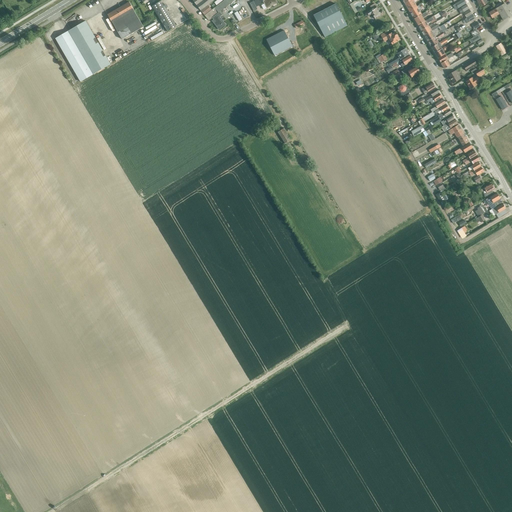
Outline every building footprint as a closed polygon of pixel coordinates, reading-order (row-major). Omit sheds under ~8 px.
[(202,0),(196,5),(200,10),(208,5),(213,0),(202,0)] [(214,8),(211,10),(204,15),(208,21),(212,18),(214,20),(215,19),(217,21),(214,23),(220,30),(226,25),(219,17),(221,15),(220,12),(234,0),(224,0),(214,8)] [(264,4),(261,5),(263,10),(267,8),(277,3),(276,0),(264,0),(263,1),(264,4)] [(409,0),(404,3),(409,11),(417,6),(413,1),(415,0),(409,0)] [(466,3),(463,0),(461,0),(455,4),(456,4),(453,6),(456,9),(466,3)] [(161,1),(152,7),(167,32),(176,27),(161,1)] [(112,22),(133,10),(134,10),(129,2),(108,15),(112,22)] [(375,19),(384,14),(381,10),(380,10),(379,8),(378,9),(376,6),(374,3),(369,6),(371,9),(366,12),(367,15),(371,13),(375,19)] [(503,20),(511,16),(504,3),(489,13),(492,18),(500,14),(503,20)] [(324,37),(347,26),(336,4),(313,15),(324,37)] [(469,9),(466,4),(461,8),(458,10),(460,13),(463,12),(469,9)] [(208,5),(200,10),(204,15),(211,10),(208,5)] [(417,6),(409,11),(414,19),(421,14),(419,10),(421,9),(421,8),(419,5),(417,6)] [(469,9),(463,13),(466,17),(472,14),(469,9)] [(133,10),(112,22),(122,39),(143,27),(133,10)] [(421,14),(414,19),(418,25),(425,21),(424,21),(423,18),(428,15),(426,12),(421,14)] [(427,20),(424,21),(425,21),(418,25),(421,31),(428,26),(427,23),(433,19),(432,17),(427,20)] [(86,21),(68,31),(93,74),(111,64),(86,21)] [(428,26),(421,31),(424,36),(439,27),(438,24),(430,29),(428,26)] [(439,27),(424,36),(428,41),(434,37),(436,36),(438,35),(442,32),(441,30),(441,29),(439,27)] [(470,32),(473,37),(479,34),(475,29),(470,32)] [(274,56),(292,46),(284,30),(266,39),(274,56)] [(93,74),(68,31),(55,39),(80,82),(93,74)] [(436,36),(434,37),(428,41),(431,48),(438,43),(436,40),(446,34),(444,31),(442,32),(438,35),(436,36)] [(390,41),(392,44),(400,40),(398,36),(396,32),(392,34),(391,33),(387,35),(385,32),(381,35),(385,42),(389,39),(390,41)] [(481,38),(479,34),(473,37),(471,39),(469,40),(471,44),(473,42),(473,43),(474,42),(481,38)] [(511,40),(511,34),(503,40),(506,44),(511,40)] [(446,39),(438,43),(431,48),(435,53),(442,49),(440,46),(448,41),(446,39)] [(501,56),(506,53),(501,43),(496,46),(501,56)] [(446,46),(442,49),(435,53),(438,59),(445,55),(443,51),(448,48),(446,46)] [(400,59),(408,54),(405,48),(397,53),(400,59)] [(446,56),(445,55),(438,59),(441,63),(447,59),(453,56),(451,53),(446,56)] [(380,54),(375,57),(380,64),(381,63),(380,62),(384,60),(384,61),(387,59),(384,54),(381,56),(380,54)] [(402,67),(413,60),(409,55),(402,59),(403,62),(401,64),(402,67)] [(447,59),(441,63),(444,69),(451,65),(447,59)] [(477,64),(474,59),(463,66),(466,71),(477,64)] [(412,77),(420,72),(416,66),(411,69),(409,67),(402,71),(405,77),(409,74),(412,77)] [(483,67),(475,72),(477,76),(479,77),(486,73),(483,67)] [(460,79),(455,70),(448,75),(453,83),(460,79)] [(474,76),(466,81),(470,89),(478,85),(477,85),(480,83),(479,82),(480,82),(477,77),(475,77),(474,76)] [(424,94),(435,87),(432,82),(425,86),(427,90),(423,92),(424,94)] [(402,85),(397,87),(403,96),(409,92),(405,85),(402,85)] [(426,101),(439,93),(436,88),(430,92),(431,95),(424,99),(423,98),(418,101),(420,104),(426,100),(426,101)] [(426,101),(425,101),(427,103),(430,101),(431,104),(434,103),(435,102),(437,100),(442,98),(439,93),(426,101)] [(508,106),(501,96),(496,99),(502,109),(508,106)] [(436,106),(430,110),(432,112),(445,104),(443,99),(438,102),(434,104),(436,106)] [(446,104),(437,110),(434,111),(436,114),(441,110),(443,112),(449,109),(446,104)] [(443,112),(438,116),(439,117),(440,120),(445,117),(451,113),(449,109),(443,112)] [(448,123),(455,119),(452,115),(441,122),(443,126),(448,123)] [(443,126),(441,127),(444,132),(447,130),(450,128),(458,124),(455,119),(448,123),(443,126)] [(267,132),(277,126),(274,121),(265,127),(267,132)] [(457,137),(463,133),(458,124),(448,131),(450,135),(454,133),(457,137)] [(422,126),(411,132),(414,137),(424,131),(422,126)] [(284,143),(291,139),(284,128),(278,132),(284,143)] [(463,133),(457,137),(462,145),(469,142),(463,133)] [(469,143),(457,150),(454,152),(456,154),(463,150),(465,152),(472,148),(469,143)] [(435,146),(429,150),(430,153),(437,149),(441,147),(439,144),(435,146)] [(469,157),(465,159),(463,160),(464,162),(477,155),(474,150),(467,154),(469,157)] [(477,155),(464,162),(465,165),(471,161),(473,164),(480,160),(477,155)] [(434,159),(424,165),(426,168),(436,162),(434,159)] [(469,170),(465,173),(466,175),(469,173),(481,166),(480,165),(481,164),(479,162),(478,162),(471,166),(468,168),(469,170)] [(484,171),(481,166),(469,173),(471,175),(475,173),(477,175),(484,171)] [(491,183),(481,189),(482,191),(485,189),(487,193),(484,194),(486,197),(493,193),(491,190),(494,188),(494,187),(493,185),(492,186),(491,183)] [(440,192),(435,195),(440,203),(445,200),(440,192)] [(490,197),(486,199),(488,203),(492,209),(495,207),(496,206),(494,203),(497,201),(496,200),(500,198),(496,193),(490,197)] [(492,209),(489,210),(492,216),(495,215),(506,208),(503,203),(496,207),(495,207),(492,209)] [(484,212),(480,206),(477,208),(477,209),(474,211),(478,216),(484,212)]
